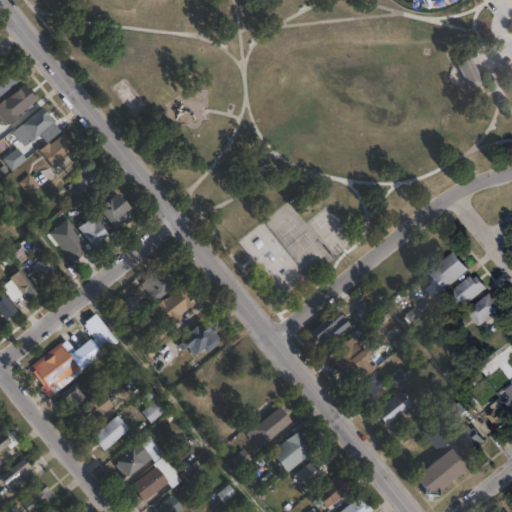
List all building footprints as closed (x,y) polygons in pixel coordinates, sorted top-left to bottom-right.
[(481,83),(469,89),(454,59),(466,53),(481,83)] [(21,80),(0,95),(0,70),(8,64),(21,80)] [(25,84),(31,91),(32,90),(39,98),(19,116),(21,118),(8,129),(0,118),(0,102),(5,99),(6,100),(25,84)] [(55,122),(25,146),(13,131),(43,107),(55,122)] [(64,133),(75,148),(64,158),(65,160),(54,169),(39,150),(49,142),(50,144),(64,133)] [(26,159),(13,168),(5,157),(18,148),(26,159)] [(90,166),(100,177),(78,196),(73,191),(71,193),(68,189),(69,188),(67,185),(72,182),(71,181),(80,174),(78,172),(82,169),(84,171),(90,166)] [(40,187),(29,195),(19,183),(29,174),(40,187)] [(67,189),(70,194),(73,192),(76,196),(61,209),(54,201),(67,189)] [(131,214),(113,230),(96,211),(108,200),(118,192),(134,212),(131,214)] [(84,253),(72,263),(49,233),(67,218),(88,244),(81,249),(84,253)] [(91,218),(95,224),(99,221),(109,235),(104,239),(107,242),(100,248),(97,244),(93,247),(78,227),(91,218)] [(471,271),(444,293),(429,274),(456,252),(471,271)] [(42,253),(44,256),(45,256),(60,274),(50,283),(39,270),(36,272),(32,266),(35,263),(33,261),(42,253)] [(161,263),(172,278),(175,276),(180,283),(155,303),(148,294),(151,291),(141,278),(161,263)] [(39,292),(28,301),(9,279),(20,270),(39,292)] [(473,276),(476,279),(480,276),(489,287),(462,309),(450,294),(473,276)] [(182,286),(196,303),(180,315),(183,318),(173,326),(166,317),(159,323),(150,311),(157,306),(164,300),(182,286)] [(0,289),(18,311),(6,321),(0,313),(0,289)] [(144,304),(122,322),(112,310),(133,291),(144,304)] [(504,308),(482,326),(470,311),(492,294),(504,308)] [(363,301),(375,316),(383,310),(389,318),(383,323),(386,325),(382,329),(378,325),(369,332),(365,326),(366,325),(356,313),(361,309),(358,306),(363,301)] [(343,330),(327,343),(315,329),(337,311),(344,320),(339,324),(343,330)] [(117,341),(81,369),(83,372),(51,397),(32,372),(35,371),(33,368),(78,333),(87,344),(97,337),(87,324),(88,323),(87,321),(95,315),(96,314),(100,320),(117,341)] [(206,323),(211,328),(213,326),(218,332),(216,334),(221,340),(206,352),(204,349),(196,356),(189,347),(186,349),(181,342),(191,335),(189,333),(198,326),(199,328),(206,323)] [(366,360),(357,367),(351,372),(346,365),(341,369),(330,355),(335,352),(350,340),(353,337),(369,357),(366,360)] [(402,368),(405,373),(408,371),(413,377),(405,382),(405,381),(397,387),(390,377),(402,368)] [(387,385),(372,397),(361,383),(376,371),(387,385)] [(266,401),(242,420),(232,407),(239,401),(237,398),(254,384),(260,392),(259,393),(266,401)] [(85,399),(71,408),(65,399),(78,389),(85,399)] [(114,408),(89,426),(78,411),(104,393),(114,408)] [(411,407),(393,422),(381,408),(399,393),(411,407)] [(493,397),(497,402),(501,399),(511,412),(511,418),(500,429),(489,415),(496,409),(489,401),(493,397)] [(166,411),(151,424),(142,412),(157,400),(166,411)] [(454,400),(459,405),(462,402),(469,411),(460,418),(456,412),(453,415),(446,406),(454,400)] [(275,404),(278,408),(280,406),(292,422),(301,415),(306,421),(274,446),(270,441),(263,446),(260,442),(258,444),(245,427),(275,404)] [(129,429),(104,452),(97,444),(99,443),(93,437),(118,416),(129,429)] [(446,485),(436,494),(419,475),(429,466),(429,465),(443,453),(425,431),(437,419),(472,463),(465,469),(446,485)] [(456,420),(461,427),(464,425),(466,428),(469,426),(472,430),(476,427),(486,441),(472,452),(450,425),(456,420)] [(17,442),(10,448),(8,446),(0,452),(0,439),(3,437),(0,433),(6,429),(17,442)] [(315,451),(288,473),(272,453),(299,431),(315,451)] [(141,444),(149,454),(158,447),(160,449),(165,445),(169,451),(164,455),(165,456),(155,463),(152,460),(129,478),(128,476),(125,478),(116,466),(119,463),(117,462),(141,444)] [(191,453),(172,468),(182,482),(173,489),(168,483),(144,502),(131,486),(155,467),(153,465),(163,457),(164,459),(184,444),(191,453)] [(244,448),(250,455),(255,451),(256,452),(261,449),(265,454),(247,468),(245,465),(241,469),(238,466),(235,468),(225,456),(234,449),(237,454),(244,448)] [(36,473),(25,483),(22,480),(18,483),(23,489),(17,494),(12,489),(8,484),(6,485),(5,485),(2,488),(0,485),(0,479),(10,471),(10,470),(23,459),(36,473)] [(314,459),(321,467),(323,466),(328,473),(308,489),(302,483),(300,484),(293,476),(314,459)] [(354,488),(335,504),(334,503),(328,508),(326,506),(320,510),(313,502),(319,497),(317,493),(323,489),(322,488),(341,472),(354,488)] [(47,487),(55,497),(48,503),(37,511),(28,511),(21,502),(25,499),(24,498),(36,488),(39,493),(47,487)] [(155,511),(154,510),(173,495),(184,509),(180,511),(155,511)] [(341,511),(360,497),(365,504),(367,503),(373,511),(371,511),(341,511)]
